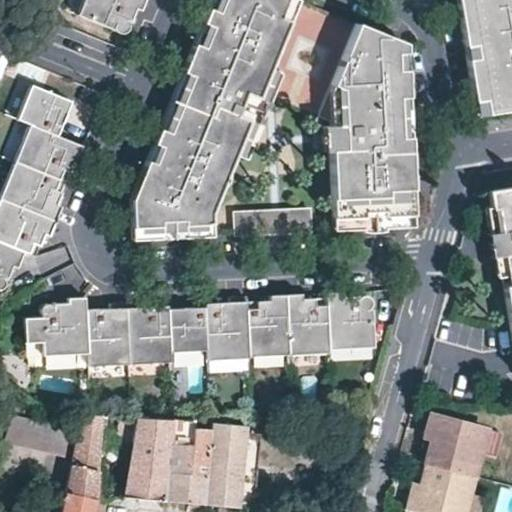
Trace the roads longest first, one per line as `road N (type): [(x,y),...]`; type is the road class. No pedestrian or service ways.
road 1 (residential): [(143,82),(85,225),(98,257),(125,270),(430,259)]
road 2 (residential): [(364,511),(430,259)]
road 3 (residential): [(457,157),(431,43),(417,20),(374,0)]
road 4 (residential): [(143,82),(14,32),(0,18)]
